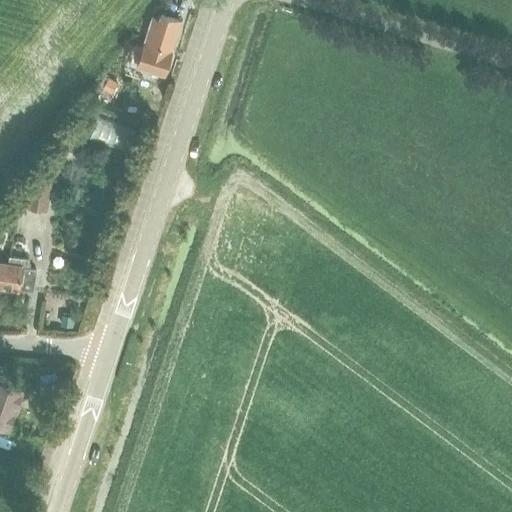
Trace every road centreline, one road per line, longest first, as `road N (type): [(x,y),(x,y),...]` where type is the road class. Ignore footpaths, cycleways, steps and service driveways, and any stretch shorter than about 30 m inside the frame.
road 1 (tertiary): [(107,357),(221,0)]
road 2 (tertiary): [(55,511),(107,357)]
